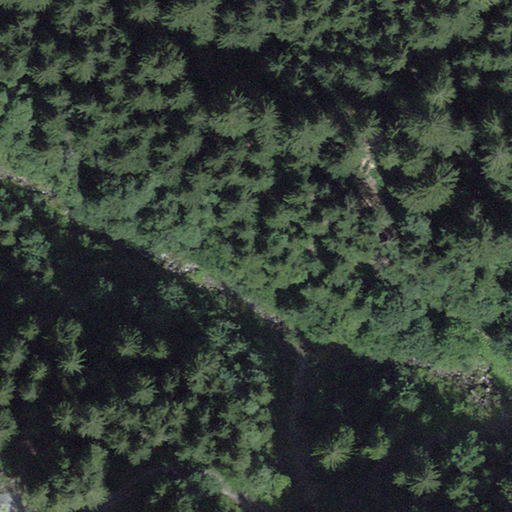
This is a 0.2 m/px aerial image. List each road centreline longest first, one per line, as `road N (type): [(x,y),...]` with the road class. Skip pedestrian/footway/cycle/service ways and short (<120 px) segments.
road 1 (track): [(158,0),(285,212),(345,257),(459,319),(511,371)]
road 2 (track): [(265,511),(209,481),(186,480),(102,510),(36,511)]
road 3 (track): [(511,434),(448,427),(399,451),(366,511)]
